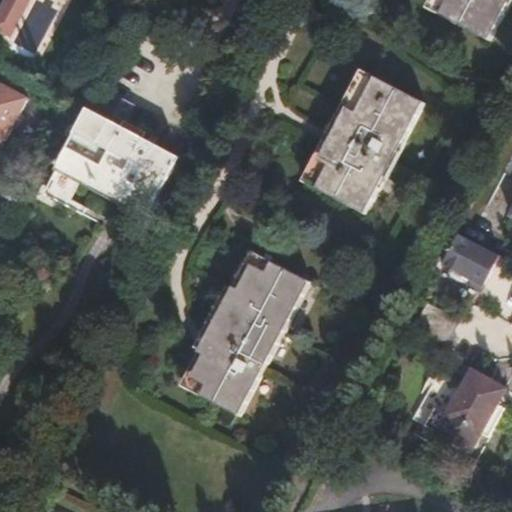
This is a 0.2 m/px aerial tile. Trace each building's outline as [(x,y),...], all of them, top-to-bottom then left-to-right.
[(25,0),(7,0),(0,14),(0,31),(7,35),(25,0)] [(25,0),(7,35),(12,37),(31,0),(25,0)] [(432,0),(427,10),(434,14),(441,0),(432,0)] [(441,0),(434,14),(492,45),(510,10),(506,7),(510,0),(441,0)] [(303,182),(309,185),(368,75),(362,71),(303,182)] [(368,75),(309,185),(368,216),(387,180),(383,177),(396,151),(401,153),(426,105),(368,75)] [(0,146),(2,147),(12,129),(18,127),(21,120),(20,115),(28,99),(0,84),(0,146)] [(95,106),(59,172),(83,185),(147,219),(182,153),(95,106)] [(383,177),(387,180),(390,181),(404,155),(401,153),(396,151),(383,177)] [(83,185),(59,172),(46,197),(69,210),(83,185)] [(501,255),(463,236),(447,267),(488,288),(501,263),(498,262),(501,255)] [(254,274),(264,256),(256,252),(246,271),(237,289),(239,290),(244,293),(254,274)] [(213,353),(194,389),(247,417),(308,302),(318,283),(264,256),(254,274),(244,293),(239,290),(207,350),(213,353)] [(204,349),(207,350),(239,290),(237,289),(232,286),(200,346),(204,349)] [(185,385),(194,389),(213,353),(207,350),(204,349),(185,385)] [(414,422),(473,454),(483,435),(491,440),(502,418),(490,412),(494,404),(498,406),(499,405),(507,389),(475,372),(466,389),(440,375),(414,422)] [(502,418),(507,409),(499,405),(498,406),(494,404),(490,412),(502,418)]
